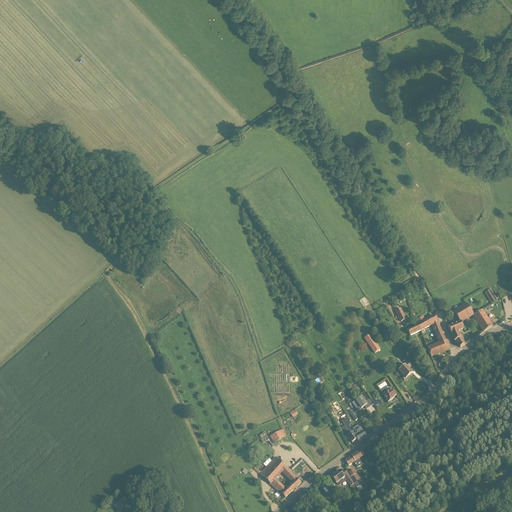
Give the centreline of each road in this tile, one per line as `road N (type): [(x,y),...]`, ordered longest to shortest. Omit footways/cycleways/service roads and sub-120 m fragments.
road 1 (unclassified): [(456,354),(421,280),(236,0)]
road 2 (track): [(104,274),(143,330),(230,511)]
road 3 (unclassified): [(276,511),(422,401),(456,354)]
